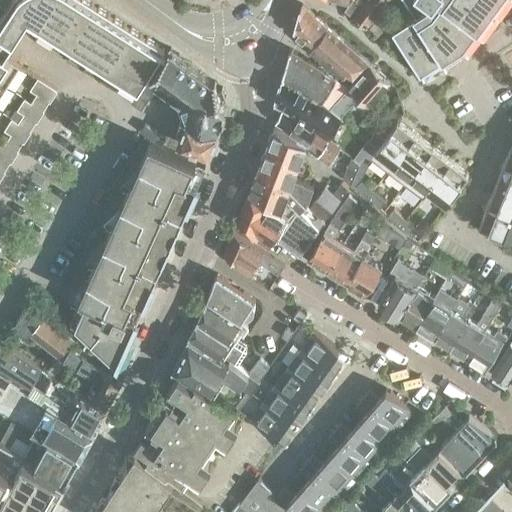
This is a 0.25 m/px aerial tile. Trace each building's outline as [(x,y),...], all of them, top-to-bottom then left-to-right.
[(10,0),(0,16),(0,53),(4,56),(4,55),(22,28),(19,26),(33,4),(27,0),(10,0)] [(27,0),(33,4),(19,26),(22,28),(34,36),(56,0),(27,0)] [(56,0),(34,36),(50,46),(79,0),(56,0)] [(99,5),(90,0),(79,0),(50,46),(66,56),(99,5)] [(383,0),(362,0),(361,1),(360,0),(350,0),(345,6),(365,24),(383,0)] [(404,0),(417,20),(412,23),(396,34),(424,77),(425,76),(422,71),(443,57),(446,63),(447,62),(468,48),(468,49),(469,48),(469,47),(483,28),(484,28),(485,27),(479,23),(494,3),(499,7),(500,6),(495,2),(496,0),(404,0)] [(115,16),(99,5),(66,56),(83,67),(115,16)] [(368,57),(357,48),(322,20),(323,19),(301,5),(294,29),(326,56),(343,66),(341,69),(352,76),(368,57)] [(83,67),(99,77),(131,26),(115,16),(83,67)] [(378,33),(386,24),(377,16),(369,25),(378,33)] [(99,77),(115,87),(147,36),(131,26),(99,77)] [(164,47),(147,36),(115,87),(132,98),(130,100),(140,107),(150,93),(140,86),(162,51),(164,47)] [(162,51),(140,86),(150,93),(159,82),(180,98),(185,116),(218,128),(221,121),(218,120),(221,106),(224,105),(221,98),(226,96),(222,86),(217,87),(215,80),(212,81),(178,55),(179,53),(169,46),(165,52),(162,51)] [(321,100),(336,76),(289,47),(282,72),(321,100)] [(0,53),(0,81),(7,86),(20,65),(4,55),(4,56),(0,53)] [(367,98),(387,75),(388,73),(368,57),(352,76),(347,83),(329,106),(339,114),(340,113),(358,91),(367,98)] [(330,136),(337,142),(340,144),(344,148),(350,139),(334,129),(342,115),(340,113),(339,114),(329,106),(321,100),(282,72),(273,102),(282,108),(282,107),(313,126),(330,136)] [(57,88),(37,76),(30,87),(37,92),(31,101),(43,109),(57,88)] [(321,100),(329,106),(347,83),(336,76),(321,100)] [(30,130),(43,109),(31,101),(25,96),(17,108),(24,112),(18,121),(18,122),(30,130)] [(305,140),(313,126),(282,107),(282,108),(281,113),(277,113),(275,118),(277,119),(276,121),(305,140)] [(218,128),(185,116),(181,114),(176,127),(181,129),(177,141),(209,153),(218,128)] [(17,150),(30,130),(18,122),(18,121),(12,117),(4,128),(11,132),(5,141),(5,142),(17,150)] [(375,147),(376,148),(370,156),(387,168),(393,161),(416,131),(398,118),(375,147)] [(140,129),(160,144),(166,137),(145,122),(140,129)] [(284,178),(305,199),(312,181),(291,173),(303,141),(274,123),(257,167),(284,178)] [(305,140),(304,145),(327,159),(327,158),(334,162),(340,154),(332,149),(337,142),(330,136),(313,126),(305,140)] [(368,138),(375,144),(382,135),(375,129),(368,138)] [(433,144),(416,131),(393,161),(387,168),(405,182),(411,174),(433,144)] [(0,167),(4,170),(17,150),(5,142),(5,141),(0,137),(0,167)] [(511,138),(503,161),(511,164),(511,138)] [(196,161),(160,144),(150,140),(80,295),(87,298),(86,301),(101,314),(100,317),(123,338),(124,336),(127,339),(128,337),(126,335),(134,319),(136,320),(144,301),(154,279),(161,263),(180,222),(187,205),(197,183),(205,165),(196,161)] [(450,157),(433,144),(411,174),(405,182),(423,196),(429,188),(428,187),(450,157)] [(347,165),(354,171),(358,163),(359,162),(352,155),(347,165)] [(429,188),(446,200),(468,171),(450,157),(428,187),(429,188)] [(358,163),(354,171),(350,180),(354,183),(366,194),(371,187),(362,178),(368,163),(362,159),(359,162),(358,163)] [(511,164),(503,161),(495,181),(511,188),(511,164)] [(354,171),(347,165),(344,175),(350,180),(354,171)] [(249,188),(281,208),(286,194),(299,208),(304,200),(305,199),(284,178),(257,167),(249,188)] [(340,197),(349,186),(342,180),(333,191),(337,194),(340,197)] [(511,188),(495,181),(487,201),(511,210),(511,188)] [(326,185),(309,204),(324,217),(340,197),(337,194),(333,191),(326,185)] [(371,187),(366,194),(377,205),(383,198),(371,187)] [(312,229),(307,225),(307,226),(281,208),(249,188),(235,222),(278,251),(299,255),(309,240),(312,229)] [(325,269),(343,243),(333,236),(357,200),(349,193),(330,221),(323,231),(323,230),(306,257),(325,269)] [(511,235),(511,210),(487,201),(479,222),(511,235)] [(399,223),(405,217),(393,206),(388,212),(399,223)] [(405,217),(399,223),(411,234),(417,227),(405,217)] [(232,231),(229,239),(223,253),(251,271),(257,261),(278,275),(284,265),(263,252),(264,251),(232,231)] [(398,250),(402,243),(406,237),(395,231),(387,243),(398,250)] [(325,269),(345,282),(362,255),(370,242),(362,237),(354,250),(343,243),(325,269)] [(406,237),(402,243),(408,247),(412,240),(406,237)] [(362,255),(345,282),(364,293),(381,266),(362,255)] [(453,267),(435,255),(430,264),(447,275),(450,270),(451,270),(453,267)] [(413,266),(403,260),(399,258),(387,277),(391,279),(377,302),(397,314),(414,287),(404,281),(413,266)] [(447,275),(448,275),(464,285),(467,280),(462,277),(451,270),(450,270),(447,275)] [(210,298),(245,318),(247,316),(251,314),(254,312),(256,309),(258,306),(259,302),(258,299),(260,296),(220,274),(220,273),(219,273),(210,298)] [(397,314),(416,326),(432,298),(414,287),(397,314)] [(449,346),(466,357),(483,329),(484,330),(501,301),(493,296),(476,325),(466,319),(449,346)] [(416,326),(432,336),(449,308),(449,309),(454,300),(449,297),(446,300),(443,305),(432,298),(416,326)] [(29,298),(13,324),(27,336),(32,330),(58,353),(72,336),(44,312),(29,298)] [(191,336),(192,337),(219,355),(220,354),(222,354),(231,359),(249,371),(262,379),(270,366),(253,355),(251,357),(245,353),(250,346),(239,339),(245,331),(247,332),(253,323),(245,318),(210,298),(203,316),(191,336)] [(432,336),(449,346),(466,319),(476,303),(470,299),(460,315),(449,309),(449,308),(432,336)] [(117,361),(118,360),(127,339),(124,336),(123,338),(100,317),(101,314),(86,301),(76,322),(117,361)] [(489,333),(484,330),(483,329),(466,357),(484,367),(501,338),(504,340),(508,334),(498,327),(493,335),(489,333)] [(300,348),(335,373),(341,365),(331,358),(338,349),(339,348),(313,330),(300,348)] [(511,335),(491,371),(508,381),(511,373),(511,335)] [(219,355),(192,337),(174,366),(182,371),(214,393),(214,392),(226,376),(239,385),(249,371),(231,359),(222,354),(220,354),(219,355)] [(5,343),(0,350),(0,370),(28,389),(42,368),(5,343)] [(287,365),(313,384),(320,374),(330,381),(335,373),(300,348),(287,365)] [(62,360),(76,368),(89,376),(81,390),(86,393),(106,405),(120,380),(68,350),(62,360)] [(275,383),(310,408),(316,400),(306,393),(313,384),(287,365),(275,383)] [(127,463),(168,488),(199,508),(203,503),(183,488),(192,476),(200,482),(215,461),(207,455),(219,438),(226,443),(239,424),(232,419),(239,410),(214,392),(214,393),(182,371),(171,388),(178,392),(172,401),(165,397),(140,436),(141,437),(133,450),(134,451),(127,463)] [(0,373),(0,407),(52,438),(49,443),(75,459),(76,459),(92,430),(38,398),(35,396),(36,394),(28,389),(13,381),(0,373)] [(92,430),(106,405),(86,393),(81,390),(70,384),(69,384),(52,374),(38,398),(92,430)] [(263,401),(288,419),(295,409),(305,416),(310,408),(275,383),(263,401)] [(369,389),(362,396),(395,424),(409,408),(386,387),(385,388),(378,397),(369,389)] [(381,441),(395,424),(362,396),(356,404),(365,411),(357,420),(381,441)] [(288,419),(263,401),(250,419),(285,444),(286,443),(291,435),(281,428),(288,419)] [(445,404),(437,412),(480,452),(497,434),(496,430),(468,413),(462,419),(445,404)] [(437,412),(432,418),(449,433),(441,442),(467,466),(480,452),(437,412)] [(366,457),(381,441),(357,420),(349,429),(340,421),(334,429),(366,457)] [(329,453),(352,473),(366,457),(334,429),(327,436),(336,444),(329,453)] [(68,474),(66,473),(39,459),(0,436),(0,511),(44,511),(66,475),(67,476),(68,474)] [(412,438),(405,446),(448,486),(462,471),(437,446),(429,454),(412,438)] [(66,473),(75,459),(49,443),(39,459),(66,473)] [(405,446),(399,452),(406,459),(416,468),(408,477),(433,502),(448,486),(405,446)] [(305,461),(338,490),(352,473),(329,453),(321,462),(312,454),(305,461)] [(338,490),(305,461),(299,469),(308,477),(300,486),(324,506),(338,490)] [(168,488),(127,463),(95,511),(146,511),(157,495),(162,498),(168,488)] [(391,474),(391,475),(382,467),(376,475),(414,511),(423,511),(433,502),(408,477),(401,484),(391,474)] [(385,511),(414,511),(376,475),(369,484),(377,489),(387,499),(380,506),(385,511)] [(239,499),(252,511),(282,511),(286,508),(271,495),(274,491),(258,477),(239,499)] [(318,511),(324,506),(300,486),(293,494),(284,487),(277,494),(276,494),(296,511),(318,511)] [(379,511),(378,510),(376,511),(365,511),(349,496),(343,505),(350,511),(379,511)] [(511,511),(511,504),(503,497),(489,511),(511,511)] [(252,511),(239,499),(227,511),(252,511)]
